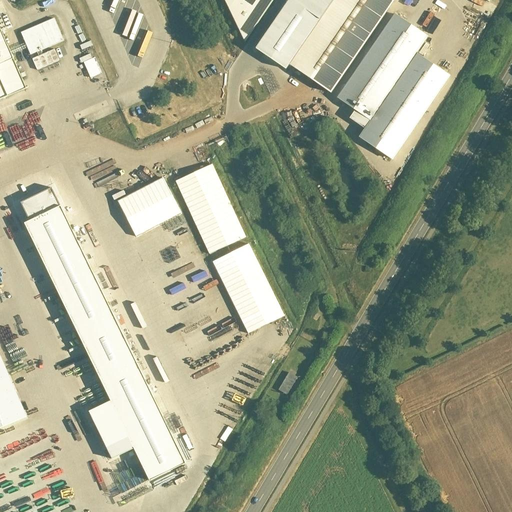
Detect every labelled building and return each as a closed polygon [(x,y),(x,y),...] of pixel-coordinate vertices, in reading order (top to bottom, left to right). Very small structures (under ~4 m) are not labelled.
[(222,0),(244,44),(273,0),(222,0)] [(394,0),(289,0),(256,50),(286,70),(289,66),(331,94),(394,0)] [(123,29),(120,37),(125,39),(134,16),(128,14),(131,5),(124,3),(116,27),(123,29)] [(432,34),(439,20),(423,11),(418,19),(423,21),(420,27),(432,34)] [(427,38),(392,14),(334,99),(368,122),(357,138),(391,161),(449,77),(416,54),(427,38)] [(55,18),(19,32),(34,72),(60,62),(54,47),(65,43),(55,18)] [(0,101),(28,89),(0,24),(0,101)] [(87,79),(100,75),(96,61),(89,63),(87,57),(81,58),(87,79)] [(0,154),(28,142),(19,121),(20,121),(13,105),(0,110),(0,154)] [(245,239),(211,165),(173,182),(208,256),(245,239)] [(181,215),(162,180),(119,202),(137,237),(181,215)] [(150,482),(185,465),(52,190),(22,204),(31,222),(25,225),(111,402),(89,413),(112,460),(134,450),(150,482)] [(213,263),(249,335),(284,317),(248,246),(213,263)] [(208,346),(199,351),(204,361),(214,357),(208,346)] [(0,352),(0,431),(29,419),(0,352)] [(287,396),(296,377),(287,372),(278,391),(287,396)]
